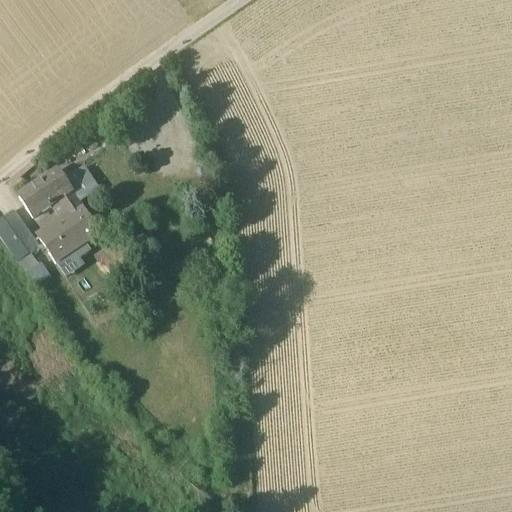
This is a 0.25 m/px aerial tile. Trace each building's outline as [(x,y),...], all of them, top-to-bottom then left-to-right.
[(7,181),(12,187),(48,159),(43,153),(7,181)] [(58,166),(16,195),(32,218),(42,211),(60,198),(74,219),(45,239),(60,260),(103,230),(87,207),(71,184),(58,166)] [(88,172),(71,184),(87,207),(104,195),(88,172)] [(16,219),(0,230),(0,248),(20,275),(44,256),(16,219)] [(112,243),(103,230),(60,260),(55,263),(70,285),(91,270),(85,262),(112,243)]
